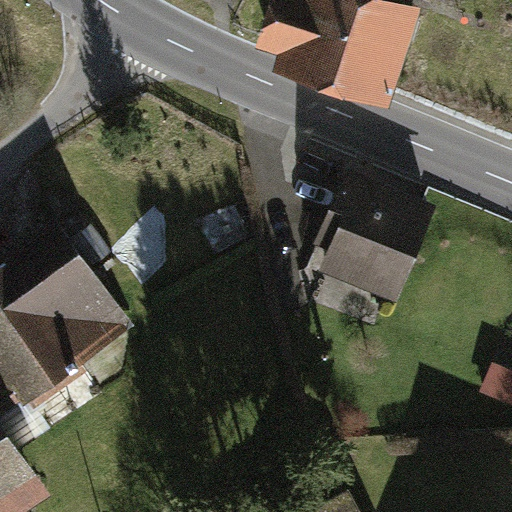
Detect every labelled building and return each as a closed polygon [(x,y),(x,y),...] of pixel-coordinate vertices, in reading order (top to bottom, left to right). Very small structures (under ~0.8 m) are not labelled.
[(413,11),(384,0),(268,0),(252,45),(383,93),(413,11)] [(431,208),(344,175),(309,267),(396,300),(431,208)] [(46,223),(0,259),(0,388),(13,405),(122,318),(46,223)] [(0,448),(0,507),(28,488),(0,448)] [(349,511),(339,494),(306,511),(349,511)]
